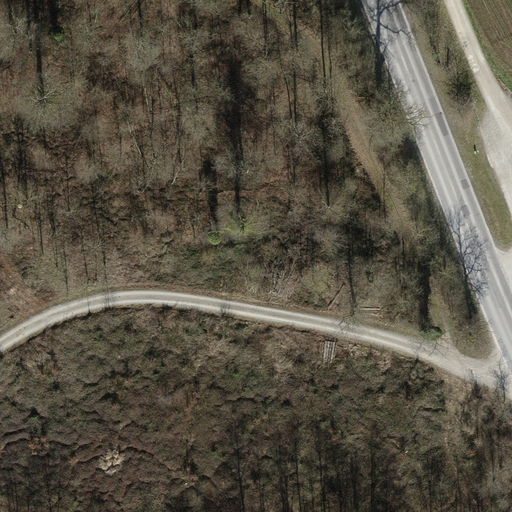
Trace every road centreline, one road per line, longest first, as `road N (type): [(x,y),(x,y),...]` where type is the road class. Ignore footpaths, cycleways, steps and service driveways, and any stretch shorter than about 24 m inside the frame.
road 1 (track): [(511,367),(482,370),(327,322),(137,291),(33,319),(0,344)]
road 2 (tertiary): [(379,0),(511,332)]
road 3 (track): [(453,0),(511,144)]
